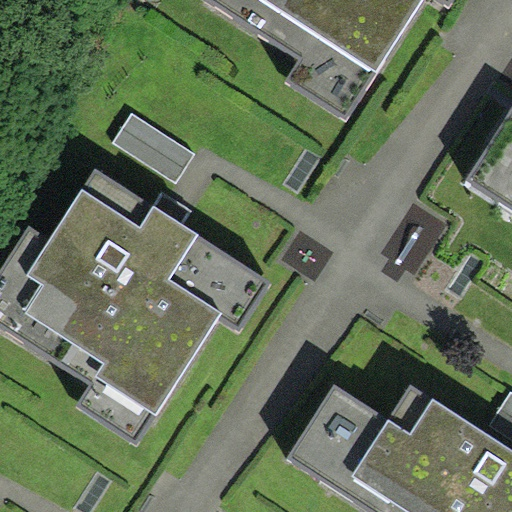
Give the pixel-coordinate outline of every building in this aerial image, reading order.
[(352,108),(421,0),(207,0),(200,11),(352,108)] [(511,224),(511,117),(504,112),(480,150),(511,170),(511,175),(490,210),(511,224)] [(0,338),(142,430),(242,274),(90,178),(0,318),(0,338)] [(352,511),(511,511),(511,458),(402,389),(380,423),(324,387),(300,425),(334,446),(309,485),(352,511)] [(511,435),(511,399),(495,421),(511,435)]
